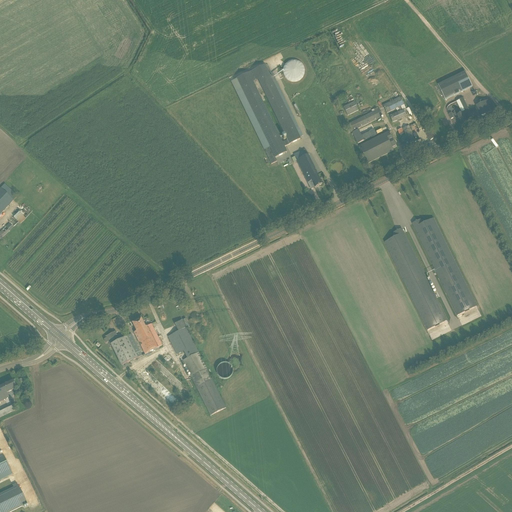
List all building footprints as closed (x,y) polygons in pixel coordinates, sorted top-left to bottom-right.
[(299,57),(277,68),(281,77),(282,77),(322,160),(333,154),(343,174),(356,168),(345,144),(343,145),(342,145),(299,57)] [(273,75),(270,76),(267,70),(265,66),(264,65),(237,79),(270,148),(264,150),(271,165),(277,162),(275,158),(287,153),(284,147),(300,139),(299,138),(303,136),(273,75)] [(472,87),(465,72),(438,85),(445,100),(472,87)] [(386,114),(396,109),(398,108),(404,106),(400,98),(382,106),(386,114)] [(457,102),(459,108),(462,114),(458,116),(463,126),(495,110),(490,100),(485,103),(477,107),(477,108),(470,112),(463,98),(457,101),(457,102)] [(354,102),(343,108),(347,116),(358,111),(354,102)] [(379,110),(347,125),(351,133),(383,117),(379,110)] [(389,116),(392,123),(403,119),(403,118),(400,112),(389,116)] [(409,143),(408,143),(402,146),(403,149),(406,154),(422,146),(420,141),(418,138),(415,140),(409,126),(402,129),(409,143)] [(434,138),(431,134),(427,128),(423,131),(430,141),(434,138)] [(372,136),(370,132),(361,136),(358,130),(352,133),(357,144),(364,141),(372,136)] [(393,151),(392,148),(395,146),(388,132),(358,147),(367,164),(393,151)] [(294,157),(291,159),(293,163),(297,161),(305,179),(307,183),(311,181),(315,188),(322,184),(320,180),(318,175),(308,155),(302,158),(300,153),(294,155),(294,157)] [(1,189),(0,190),(0,215),(14,201),(1,189)] [(18,225),(24,219),(19,213),(0,229),(0,239),(9,231),(7,229),(15,222),(18,225)] [(417,222),(412,224),(457,316),(477,307),(434,219),(423,224),(421,220),(417,222)] [(385,243),(428,331),(447,321),(402,229),(393,233),(395,238),(385,243)] [(134,333),(136,338),(145,355),(162,346),(151,325),(145,328),(141,319),(132,324),(136,332),(134,333)] [(226,409),(182,321),(174,324),(178,332),(167,337),(176,356),(183,352),(187,359),(183,361),(210,417),(226,409)] [(142,356),(133,339),(131,335),(119,341),(115,332),(105,337),(106,339),(104,340),(106,344),(108,343),(110,347),(111,346),(121,366),(122,366),(123,369),(129,366),(127,363),(132,361),(142,356)] [(216,364),(216,379),(230,379),(230,364),(216,364)] [(0,386),(0,402),(9,398),(7,393),(17,388),(13,380),(0,386)] [(3,454),(0,455),(0,475),(11,471),(3,454)] [(11,471),(0,475),(0,486),(15,479),(11,471)] [(0,511),(11,511),(23,507),(27,504),(18,485),(17,483),(12,485),(13,488),(0,494),(0,511)]
